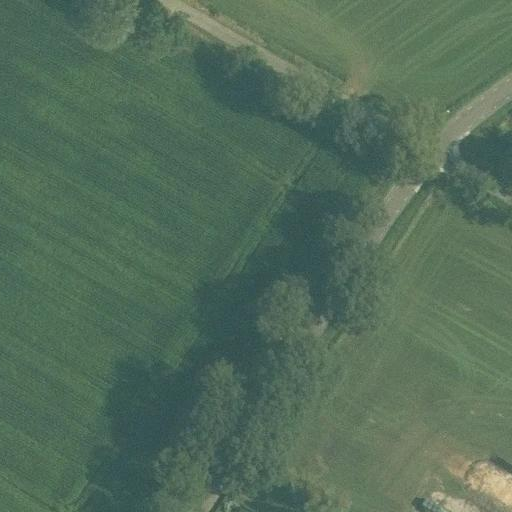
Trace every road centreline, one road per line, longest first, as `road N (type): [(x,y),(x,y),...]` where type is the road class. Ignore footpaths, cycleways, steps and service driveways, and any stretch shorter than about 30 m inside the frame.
road 1 (tertiary): [(191,511),(430,151)]
road 2 (unclassified): [(430,151),(167,0)]
